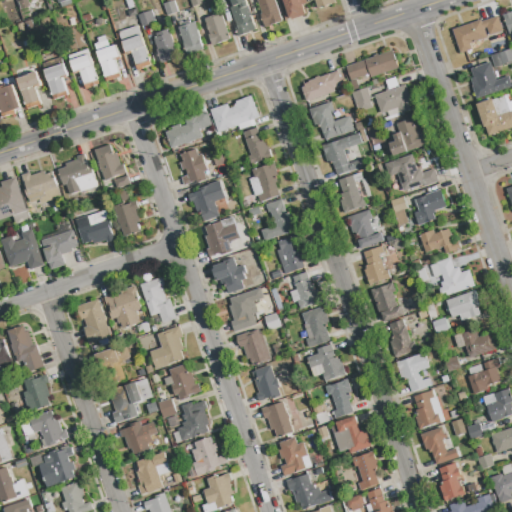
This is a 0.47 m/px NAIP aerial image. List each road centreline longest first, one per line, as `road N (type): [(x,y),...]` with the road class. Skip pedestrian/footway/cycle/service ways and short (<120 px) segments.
road 1 (residential): [(258,64),(420,511)]
road 2 (residential): [(0,152),(442,0)]
road 3 (residential): [(132,107),(267,511)]
road 4 (residential): [(414,10),(511,299)]
road 5 (residential): [(44,290),(119,511)]
road 6 (residential): [(0,306),(177,242)]
